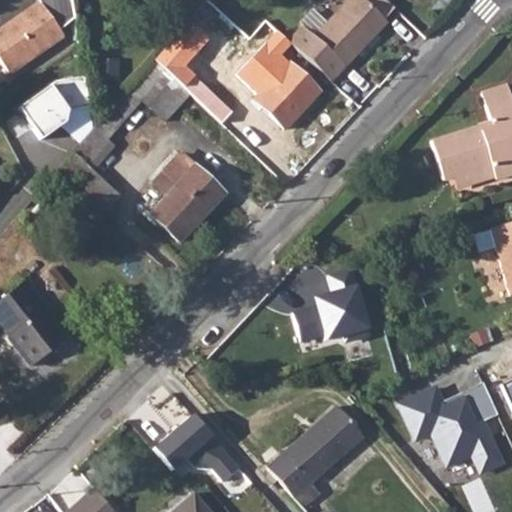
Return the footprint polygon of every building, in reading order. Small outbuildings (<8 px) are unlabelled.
[(71,0),(36,0),(37,3),(0,29),(0,65),(7,77),(60,40),(58,31),(74,19),(71,0)] [(381,17),(362,0),(348,0),(313,37),(344,67),(386,23),(381,17)] [(385,0),(362,0),(381,17),(391,5),(385,0)] [(183,25),(176,34),(195,52),(202,44),(183,25)] [(176,34),(153,60),(191,94),(220,123),(231,112),(183,66),(195,52),(176,34)] [(153,60),(93,127),(105,139),(142,100),(165,123),(191,94),(153,60)] [(258,72),(242,90),(264,111),(285,129),(319,93),(287,63),(269,82),(258,72)] [(55,80),(17,106),(40,139),(64,122),(68,110),(91,106),(85,75),(55,80)] [(430,143),(442,182),(452,179),(490,166),(494,179),(495,181),(511,175),(511,103),(507,86),(481,95),(492,129),(481,132),(479,126),(430,143)] [(72,153),(61,167),(85,190),(77,198),(100,220),(120,198),(72,153)] [(167,194),(149,214),(179,242),(223,194),(180,154),(154,182),(167,194)] [(490,166),(452,179),(456,191),(494,179),(490,166)] [(511,223),(490,230),(507,297),(511,295),(511,223)] [(28,277),(21,283),(41,310),(44,306),(48,304),(28,277)] [(41,310),(21,283),(0,299),(0,315),(13,332),(9,335),(33,364),(66,337),(44,306),(41,310)] [(355,284),(306,298),(309,307),(287,314),(295,343),(319,336),(321,345),(369,331),(355,284)] [(437,382),(395,401),(411,438),(428,431),(442,464),(467,453),(477,475),(503,463),(485,423),(503,415),(486,376),(443,395),(437,382)] [(511,379),(503,384),(511,404),(511,379)] [(337,406),(267,468),(293,498),(363,436),(337,406)] [(224,484),(241,468),(194,416),(157,449),(173,467),(186,456),(195,467),(208,467),(224,484)] [(115,511),(94,487),(65,511),(115,511)] [(207,511),(192,494),(171,511),(207,511)]
